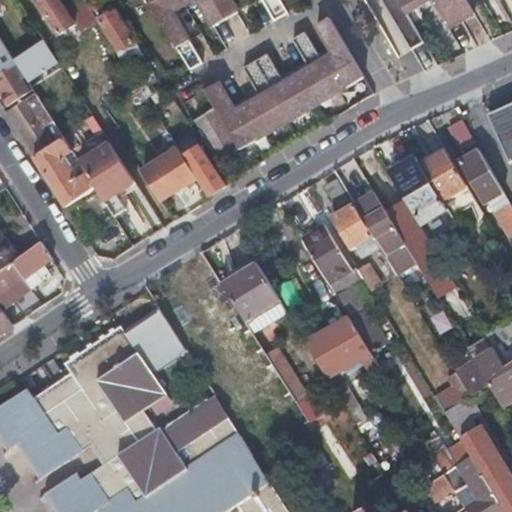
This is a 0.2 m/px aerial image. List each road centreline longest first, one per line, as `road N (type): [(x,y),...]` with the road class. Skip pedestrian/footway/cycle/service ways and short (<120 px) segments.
road 1 (residential): [(96,292),(385,121),(511,62)]
road 2 (residential): [(0,140),(96,292)]
